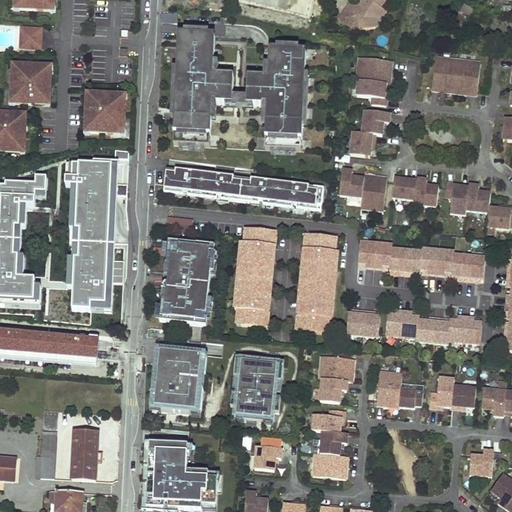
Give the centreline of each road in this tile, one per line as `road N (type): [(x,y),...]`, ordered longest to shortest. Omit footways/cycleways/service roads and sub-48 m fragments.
road 1 (residential): [(130,511),(153,0)]
road 2 (residential): [(484,167),(485,120),(413,110),(406,117),(408,157),(472,171)]
